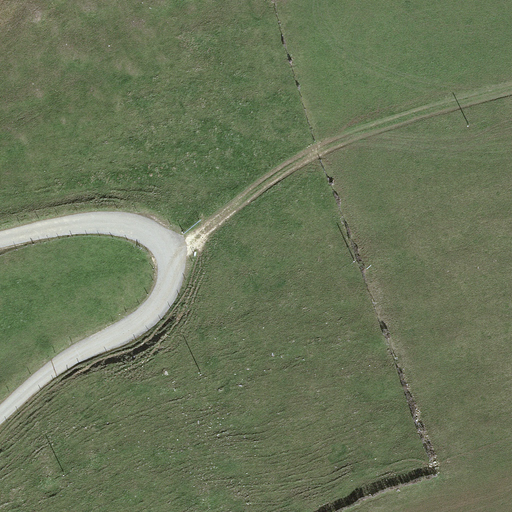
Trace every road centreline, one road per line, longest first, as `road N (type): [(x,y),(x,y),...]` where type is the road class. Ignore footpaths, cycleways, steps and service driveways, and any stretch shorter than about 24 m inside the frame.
road 1 (unclassified): [(0,414),(59,363),(145,316),(170,274),(167,251),(129,224),(84,222),(0,238)]
road 2 (track): [(167,251),(306,152),(511,92)]
